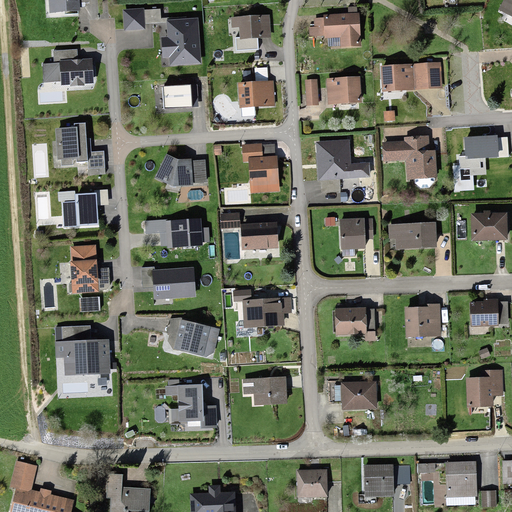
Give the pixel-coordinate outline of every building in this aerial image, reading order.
[(52,0),(53,12),(78,10),(77,3),(89,2),(88,0),(52,0)] [(142,11),(124,11),(125,29),(143,28),(142,11)] [(355,17),(321,18),(321,22),(322,40),(339,39),(339,48),(356,48),(355,17)] [(267,19),(229,20),(229,30),(237,30),(237,42),(268,41),(267,19)] [(199,62),(196,20),(168,22),(169,38),(162,38),(163,57),(171,56),(171,63),(199,62)] [(322,40),(321,22),(313,22),(313,40),(322,40)] [(78,61),(77,49),(53,50),(53,63),(42,64),(43,83),(92,80),(91,60),(78,61)] [(426,65),(427,90),(439,90),(439,65),(426,65)] [(412,68),(379,70),(380,92),(413,91),(412,68)] [(357,80),(325,82),(326,106),(358,104),(357,80)] [(305,83),(306,106),(317,106),(316,82),(305,83)] [(271,84),(236,86),(237,108),(271,107),(271,84)] [(199,107),(197,85),(163,87),(164,109),(199,107)] [(105,174),(104,151),(92,152),(91,138),(87,138),(86,122),(74,123),(74,127),(54,128),(56,161),(60,161),(60,166),(73,166),(73,159),(77,158),(76,162),(89,161),(89,175),(105,174)] [(498,157),(497,136),(465,138),(466,158),(498,157)] [(420,188),(430,188),(435,183),(433,152),(428,152),(427,138),(406,140),(406,143),(384,144),(385,159),(407,158),(407,167),(413,167),(415,183),(420,188)] [(321,192),(340,191),(340,177),(357,177),(356,166),(349,166),(348,142),(318,144),(321,192)] [(247,162),(260,162),(259,147),(240,148),(240,162),(247,162)] [(207,183),(205,160),(179,161),(166,155),(156,176),(173,184),(207,183)] [(247,162),(248,184),(265,183),(265,188),(275,187),(275,162),(260,162),(247,162)] [(58,192),(59,201),(62,201),(64,227),(98,225),(96,193),(74,195),(74,191),(58,192)] [(236,216),(217,216),(217,230),(236,230),(236,216)] [(502,217),(469,218),(469,243),(503,243),(502,217)] [(168,219),(144,220),(145,234),(160,233),(160,247),(201,245),(201,241),(209,241),(208,229),(200,229),(199,220),(168,221),(168,219)] [(371,222),(337,223),(338,251),(361,251),(360,241),(371,241),(371,222)] [(273,227),(237,229),(238,251),(274,249),(273,227)] [(432,228),(387,228),(387,241),(394,241),(394,252),(432,252),(432,228)] [(96,244),(70,246),(74,292),(106,289),(110,286),(109,267),(98,268),(96,244)] [(154,271),(154,267),(142,268),(143,288),(153,287),(154,300),(196,297),(194,268),(154,271)] [(287,302),(240,304),(241,332),(279,331),(278,316),(288,315),(287,302)] [(482,306),(467,306),(467,329),(493,329),(493,303),(482,303),(482,306)] [(437,310),(403,311),(403,339),(437,339),(437,310)] [(362,312),(332,313),(333,338),(362,337),(362,312)] [(206,358),(214,353),(220,329),(181,318),(169,319),(165,337),(173,350),(206,358)] [(90,326),(55,327),(56,357),(65,357),(66,375),(110,373),(108,341),(90,342),(90,326)] [(481,374),(481,381),(464,382),(464,410),(490,410),(489,397),(501,397),(500,373),(481,374)] [(186,421),(201,420),(201,428),(216,428),(216,406),(205,407),(203,404),(202,385),(179,386),(179,380),(169,381),(169,386),(166,387),(166,395),(178,395),(178,409),(169,409),(169,423),(186,423),(186,421)] [(283,380),(245,382),(245,393),(255,393),(255,407),(284,406),(283,380)] [(327,404),(343,404),(343,386),(327,386),(327,404)] [(373,386),(343,386),(343,404),(343,412),(373,411),(373,386)] [(511,463),(501,463),(501,487),(511,487),(511,475),(511,463)] [(473,465),(443,466),(444,501),(474,500),(473,465)] [(17,491),(30,494),(37,471),(17,466),(11,489),(17,491)] [(433,467),(416,467),(416,476),(433,476),(433,467)] [(362,469),(362,499),(390,499),(389,469),(362,469)] [(324,475),(298,475),(298,498),(324,498),(324,475)] [(120,477),(106,477),(106,498),(111,498),(110,511),(149,511),(150,493),(120,493),(120,477)] [(211,497),(191,497),(191,511),(234,511),(234,496),(221,496),(220,490),(211,490),(211,497)] [(30,494),(17,491),(11,511),(71,511),(73,506),(30,494)] [(493,493),(479,494),(480,509),(493,509),(493,493)]
